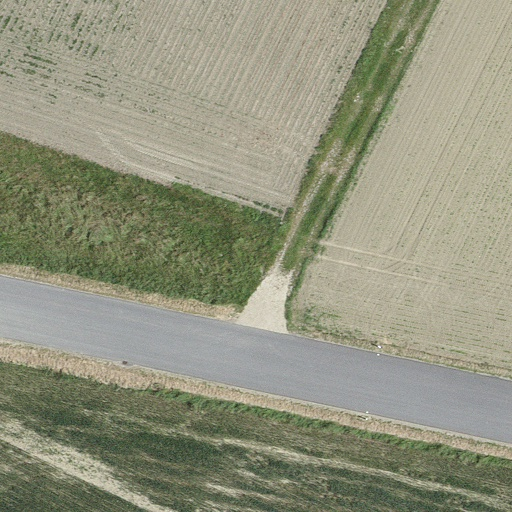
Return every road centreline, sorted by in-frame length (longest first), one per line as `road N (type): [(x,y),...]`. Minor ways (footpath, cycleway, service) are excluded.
road 1 (tertiary): [(0,304),(511,412)]
road 2 (track): [(240,356),(419,0)]
